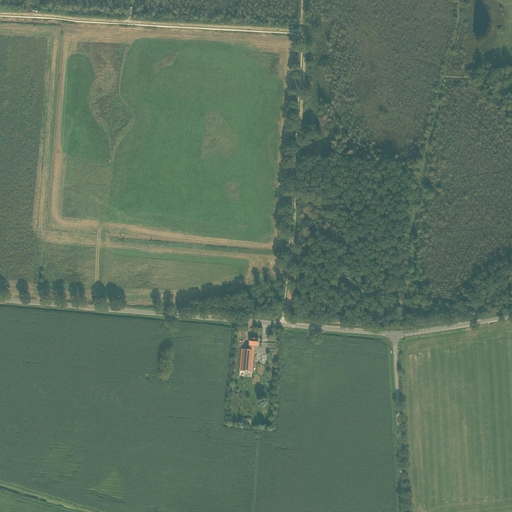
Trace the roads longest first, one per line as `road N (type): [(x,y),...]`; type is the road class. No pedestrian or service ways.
road 1 (unclassified): [(394,334),(0,297)]
road 2 (track): [(302,31),(289,277)]
road 3 (unclassified): [(403,511),(394,334)]
road 4 (track): [(128,21),(302,31)]
road 5 (track): [(0,13),(128,21)]
